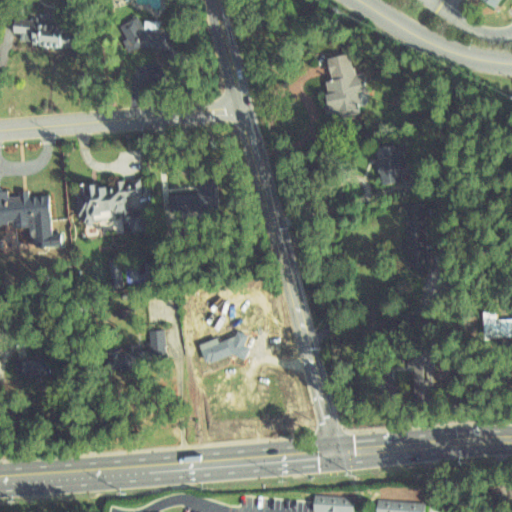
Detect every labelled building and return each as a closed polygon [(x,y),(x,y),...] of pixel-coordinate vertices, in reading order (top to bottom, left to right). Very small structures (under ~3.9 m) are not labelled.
[(484,0),(496,8),(501,0),(484,0)] [(16,40),(75,40),(75,20),(32,20),(32,13),(8,14),(8,29),(16,29),(16,40)] [(123,46),(166,44),(165,27),(156,27),(156,15),(136,16),(134,24),(129,13),(112,21),(123,46)] [(328,76),(319,79),(326,108),(338,105),(341,116),(356,112),(352,92),(368,88),(365,71),(350,74),(344,50),(323,54),(328,76)] [(376,143),(383,183),(405,179),(398,139),(376,143)] [(165,201),(209,198),(208,170),(188,171),(189,185),(164,187),(165,201)] [(75,219),(70,181),(133,173),(134,184),(119,186),(122,204),(141,201),(144,224),(113,228),(111,211),(103,212),(101,204),(88,206),(89,217),(75,219)] [(218,180),(200,181),(200,193),(171,194),(172,211),(219,208),(218,180)] [(0,187),(55,186),(56,221),(0,222),(0,187)] [(403,200),(405,267),(428,266),(425,199),(403,200)] [(99,250),(105,282),(139,276),(137,260),(113,264),(111,248),(99,250)] [(476,336),(511,331),(511,308),(502,310),(500,293),(472,297),(476,336)] [(136,317),(135,307),(117,309),(118,319),(136,317)] [(100,368),(160,362),(156,322),(141,323),(142,339),(98,343),(100,368)] [(196,357),(221,346),(238,353),(244,340),(237,337),(241,328),(228,322),(225,329),(210,336),(208,330),(189,339),(196,357)] [(402,338),(407,379),(431,376),(426,335),(402,338)] [(46,369),(9,371),(8,354),(33,353),(33,344),(44,344),(46,369)] [(53,375),(52,350),(42,350),(42,359),(17,360),(18,373),(27,373),(27,376),(53,375)] [(511,501),(511,494),(509,480),(495,484),(501,504),(511,501)] [(349,511),(306,508),(307,490),(350,493),(349,511)] [(424,511),(406,511),(381,509),(383,491),(426,495),(424,511)]
